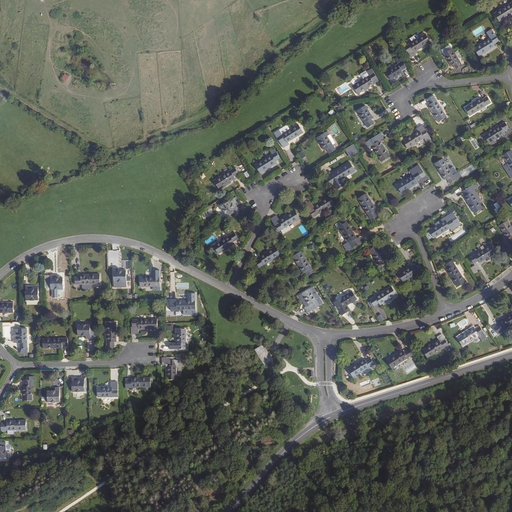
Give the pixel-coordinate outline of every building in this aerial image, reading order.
[(511,2),(494,13),(500,22),(511,14),(511,2)] [(490,38),(474,48),(480,57),(496,46),(495,45),(499,41),(492,29),(487,33),(490,38)] [(426,33),(404,47),(411,58),(416,54),(415,52),(431,42),(426,33)] [(442,51),(444,54),(452,48),(450,45),(442,51)] [(452,48),(444,54),(451,66),(453,65),(456,70),(463,65),(459,59),(455,52),(452,48)] [(403,61),(386,72),(391,80),(403,73),(402,71),(407,68),(403,61)] [(372,69),(367,72),(369,76),(353,86),(358,94),(375,84),(373,82),(378,79),(372,69)] [(61,79),(65,82),(69,77),(64,74),(61,79)] [(430,104),(428,106),(438,122),(447,117),(434,95),(427,100),(430,104)] [(481,98),(465,107),(470,116),(481,109),(483,112),(487,109),(486,106),(492,103),(488,96),(482,99),(481,98)] [(366,106),(357,111),(368,128),(374,124),(371,119),(374,118),(366,106)] [(505,122),(484,135),(490,144),(506,134),(505,132),(509,129),(505,122)] [(280,130),(274,133),(281,144),(286,141),(287,143),(306,131),(303,127),(301,128),(298,124),(282,134),(280,130)] [(418,131),(403,141),(408,149),(425,139),(427,143),(432,140),(423,125),(417,129),(418,131)] [(328,131),(317,138),(324,150),(327,149),(330,154),(336,150),(333,145),(336,143),(328,131)] [(375,137),(369,141),(382,162),(391,157),(380,140),(378,141),(375,137)] [(297,153),(302,159),(306,155),(302,150),(297,153)] [(511,150),(503,156),(508,164),(511,170),(511,150)] [(277,152),(255,165),(260,174),(277,163),(276,161),(281,158),(277,152)] [(444,159),(435,164),(445,180),(447,179),(450,184),(463,176),(460,171),(454,175),(444,159)] [(350,162),(334,172),(335,174),(330,178),(334,184),(355,171),(350,162)] [(413,175),(396,185),(402,194),(418,184),(417,182),(426,176),(419,165),(410,170),(413,175)] [(455,166),(450,169),(454,175),(458,172),(455,166)] [(235,167),(214,180),(219,189),(236,179),(235,177),(239,174),(235,167)] [(475,184),(463,191),(467,196),(465,197),(475,214),(483,208),(479,202),(482,200),(476,190),(478,189),(475,184)] [(367,193),(358,199),(371,220),(378,216),(375,211),(377,210),(367,193)] [(311,201),(306,204),(314,218),(335,204),(330,196),(313,206),(311,201)] [(236,197),(221,206),(227,217),(233,213),(242,208),(238,203),(239,202),(236,197)] [(242,208),(233,213),(235,217),(245,211),(239,202),(238,203),(242,208)] [(497,202),(493,204),(495,208),(494,209),(496,213),(502,210),(497,202)] [(295,210),(278,220),(275,215),(271,218),(274,224),(276,227),(279,232),(281,230),(289,225),(300,219),(295,210)] [(455,214),(429,230),(434,239),(454,227),(455,229),(461,225),(455,214)] [(345,218),(335,224),(337,228),(338,227),(349,243),(344,246),(347,251),(363,241),(360,236),(357,238),(345,218)] [(511,226),(508,220),(499,226),(511,246),(511,226)] [(289,225),(281,230),(284,234),(292,229),(289,225)] [(234,232),(213,245),(218,254),(235,244),(234,242),(239,239),(234,232)] [(491,244),(470,258),(474,264),(479,262),(480,263),(496,253),(491,244)] [(276,246),(259,256),(260,258),(255,261),(260,268),(281,255),(276,246)] [(376,246),(370,249),(380,266),(389,261),(382,249),(379,250),(376,246)] [(301,251),(293,257),(303,273),(305,272),(308,276),(315,272),(301,251)] [(453,260),(446,264),(449,270),(447,271),(457,287),(466,282),(453,260)] [(411,266),(398,273),(404,282),(421,271),(420,271),(417,265),(412,268),(411,266)] [(475,265),(470,267),(474,274),(479,271),(475,265)] [(127,283),(127,271),(122,272),(122,274),(118,274),(118,272),(118,268),(114,269),(114,283),(127,283)] [(64,290),(64,278),(60,278),(60,281),(55,281),(55,279),(55,275),(51,276),(51,281),(51,290),(56,290),(64,290)] [(100,285),(100,275),(81,276),(81,278),(75,278),(75,286),(82,285),(92,285),(100,285)] [(161,288),(160,280),(154,280),(154,278),(140,278),(140,288),(161,288)] [(392,286),(370,300),(375,307),(380,303),(381,306),(397,295),(392,286)] [(39,301),(39,290),(35,290),(35,289),(31,289),(31,287),(26,287),(26,301),(39,301)] [(310,288),(301,294),(308,305),(304,308),(308,314),(321,306),(310,288)] [(353,291),(334,302),(342,316),(349,311),(346,307),(358,299),(353,291)] [(196,311),(195,302),(176,302),(176,305),(170,305),(170,312),(196,311)] [(0,313),(14,313),(14,304),(0,303),(0,313)] [(511,313),(498,323),(499,325),(494,327),(498,334),(511,325),(511,313)] [(158,330),(158,320),(132,321),(132,328),(131,328),(131,336),(139,335),(139,330),(158,330)] [(116,343),(116,323),(106,323),(107,349),(114,348),(114,343),(116,343)] [(93,340),(93,328),(90,329),(90,325),(77,325),(78,337),(82,337),(82,335),(86,335),(86,337),(86,340),(93,340)] [(474,327),(458,338),(463,346),(484,333),(480,326),(475,329),(474,327)] [(27,349),(27,329),(17,329),(18,344),(20,344),(20,349),(27,349)] [(187,351),(186,331),(176,331),(177,345),(179,345),(179,351),(187,351)] [(439,340),(423,350),(428,358),(446,347),(449,345),(448,344),(442,334),(437,337),(439,340)] [(68,346),(68,339),(43,340),(43,349),(62,349),(62,347),(68,346)] [(263,346),(256,350),(266,366),(273,361),(263,346)] [(403,350),(387,360),(392,369),(413,355),(409,349),(404,352),(403,350)] [(184,368),(184,358),(162,358),(162,366),(165,366),(165,368),(167,368),(167,381),(176,382),(176,367),(184,368)] [(348,369),(354,378),(365,371),(367,375),(373,371),(370,368),(375,364),(371,358),(366,361),(365,359),(348,369)] [(85,392),(85,381),(81,381),(81,383),(77,383),(77,381),(77,378),(72,378),(72,393),(85,392)] [(372,380),(374,387),(380,385),(378,378),(372,380)] [(151,388),(151,379),(131,379),(131,382),(126,382),(126,389),(151,388)] [(32,401),(32,381),(24,381),(24,387),(23,387),(23,401),(32,401)] [(118,398),(118,383),(111,383),(111,388),(98,388),(98,398),(118,398)] [(60,403),(60,388),(55,388),(55,392),(55,394),(51,394),(51,392),(47,392),(47,403),(60,403)] [(27,431),(26,421),(7,422),(7,424),(1,424),(1,431),(27,431)]
